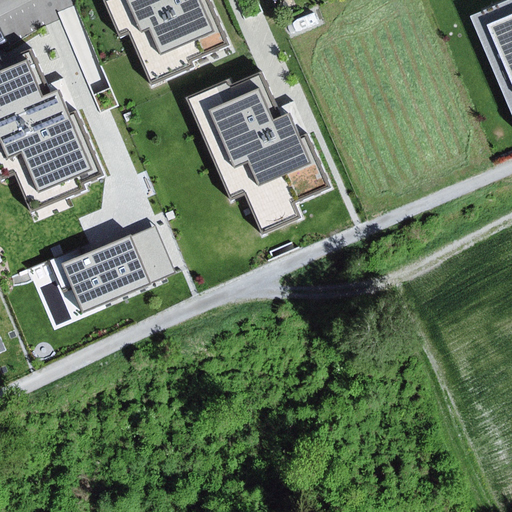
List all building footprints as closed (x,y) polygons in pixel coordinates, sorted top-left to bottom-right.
[(131,33),(154,86),(196,68),(194,62),(231,46),(210,0),(108,0),(107,1),(122,36),(131,33)] [(257,0),(237,0),(246,19),(263,12),(257,0)] [(511,0),(508,0),(469,16),(511,119),(511,0)] [(82,184),(103,176),(62,79),(48,85),(32,49),(0,62),(0,61),(0,178),(1,181),(14,175),(30,213),(85,190),(82,184)] [(230,82),(189,99),(233,200),(247,194),(264,234),(302,217),(296,205),(332,190),(294,102),(279,109),(264,74),(232,88),(230,82)] [(82,313),(176,274),(155,226),(91,253),(87,245),(49,261),(61,289),(70,285),(82,313)]
